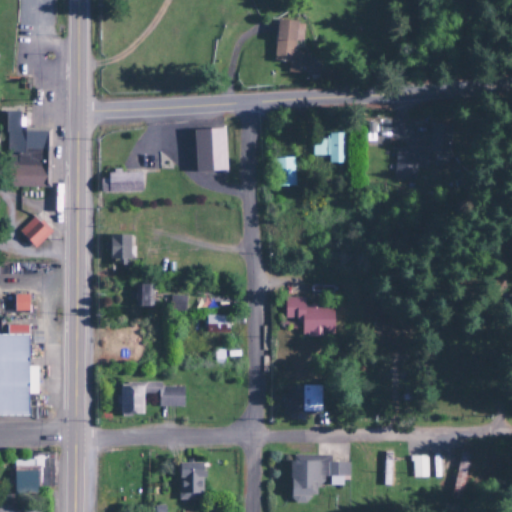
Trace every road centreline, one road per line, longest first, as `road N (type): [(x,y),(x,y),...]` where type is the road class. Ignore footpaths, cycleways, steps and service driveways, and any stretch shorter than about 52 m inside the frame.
road 1 (residential): [(0,440),(248,444),(511,434)]
road 2 (trunk): [(73,511),(76,0)]
road 3 (secondary): [(75,119),(511,87)]
road 4 (residential): [(250,511),(256,404),(248,109)]
